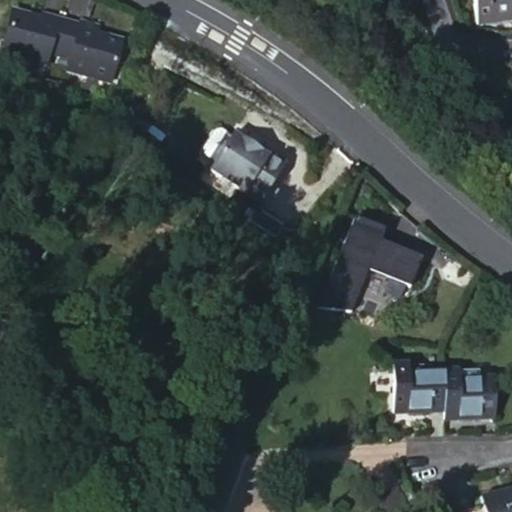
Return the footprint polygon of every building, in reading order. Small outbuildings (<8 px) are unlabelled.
[(511,0),(470,0),(475,27),(511,21),(511,0)] [(0,35),(0,52),(40,64),(44,53),(53,22),(37,18),(36,20),(7,12),(0,35)] [(53,22),(44,53),(50,55),(59,24),(53,22)] [(74,28),(59,24),(50,55),(65,59),(62,70),(105,83),(116,44),(91,37),(93,28),(76,23),(74,28)] [(210,165),(205,173),(258,205),(280,166),(264,157),(262,160),(246,152),(226,139),(225,140),(214,134),(208,135),(198,153),(199,159),(210,165)] [(248,148),(246,152),(262,160),(264,157),(248,148)] [(352,210),(314,298),(347,303),(366,260),(407,278),(420,248),(378,231),(382,222),(352,210)] [(392,415),(441,414),(440,378),(407,378),(406,365),(390,366),(392,415)] [(441,414),(442,421),(492,420),(491,380),(457,380),(457,372),(440,372),(440,378),(441,414)] [(403,484),(392,489),(400,508),(412,503),(403,484)] [(392,489),(373,497),(379,511),(391,511),(400,508),(392,489)] [(511,511),(511,492),(479,501),(481,509),(481,511),(511,511)]
